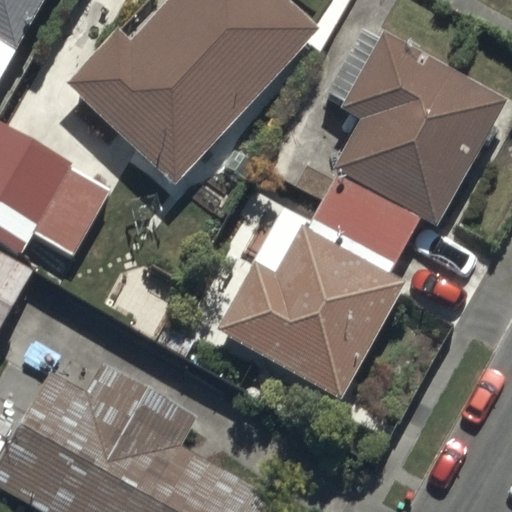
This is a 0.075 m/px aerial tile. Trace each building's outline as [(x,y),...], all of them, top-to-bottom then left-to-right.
[(0,0),(0,108),(58,0),(0,0)] [(321,53),(264,0),(160,0),(158,3),(171,16),(130,60),(117,49),(64,106),(175,209),(321,53)] [(305,248),(391,293),(421,238),(438,247),(508,120),(383,51),(340,129),(358,139),(331,188),(336,191),(305,248)] [(0,269),(17,280),(33,254),(68,275),(108,208),(0,143),(0,269)] [(284,226),(253,283),(215,352),(342,422),(408,302),(391,293),(305,248),(300,245),(304,237),(284,226)] [(17,280),(0,269),(0,341),(32,289),(17,280)] [(49,390),(0,476),(0,510),(3,511),(261,511),(183,467),(198,439),(100,383),(85,410),(49,390)]
